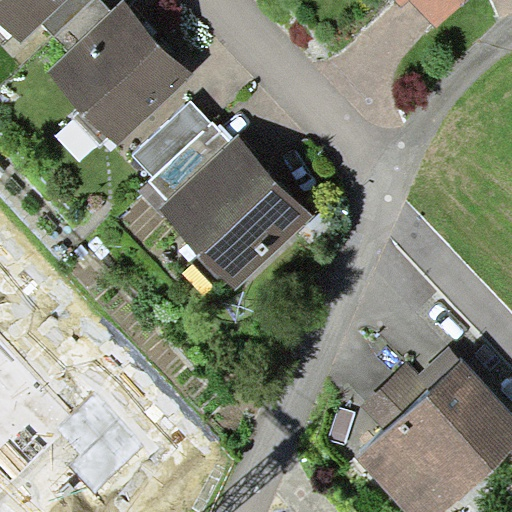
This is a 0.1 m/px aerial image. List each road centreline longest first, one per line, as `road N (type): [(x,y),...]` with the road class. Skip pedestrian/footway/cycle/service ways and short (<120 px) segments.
road 1 (residential): [(239,511),(392,175),(227,0)]
road 2 (track): [(392,175),(488,54),(511,42)]
